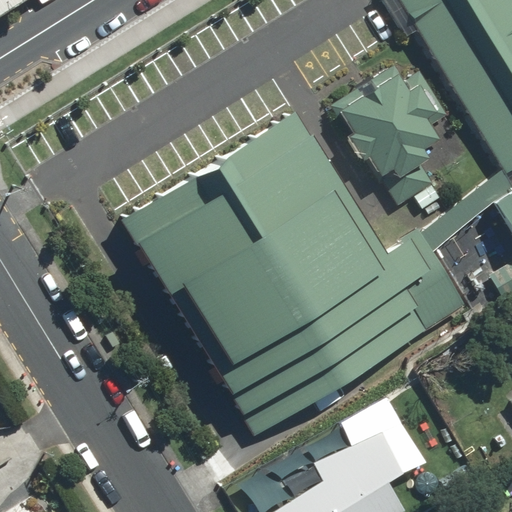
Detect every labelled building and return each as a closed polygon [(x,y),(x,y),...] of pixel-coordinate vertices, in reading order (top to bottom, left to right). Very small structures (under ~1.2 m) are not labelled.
[(511,3),(510,0),(391,0),(501,174),(511,166),(511,3)] [(390,65),(323,107),(387,208),(427,184),(409,155),(436,138),(390,65)] [(285,109),(106,220),(243,439),(458,306),(409,228),(373,250),(285,109)] [(511,184),(487,200),(511,240),(511,184)] [(511,389),(499,399),(511,418),(511,389)] [(262,511),(393,511),(397,510),(377,481),(392,470),(368,434),(304,464),(314,481),(262,511)] [(475,511),(487,504),(459,464),(424,488),(440,511),(475,511)]
